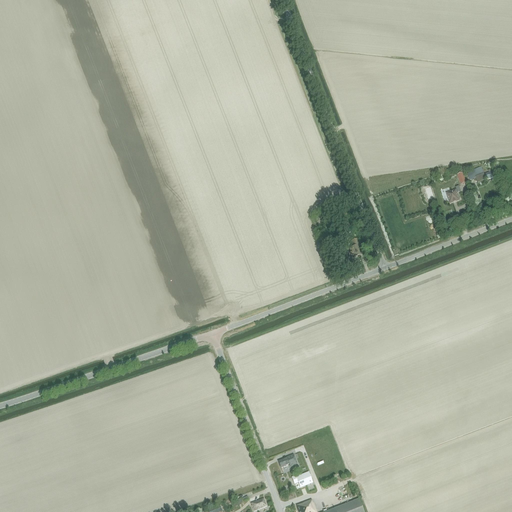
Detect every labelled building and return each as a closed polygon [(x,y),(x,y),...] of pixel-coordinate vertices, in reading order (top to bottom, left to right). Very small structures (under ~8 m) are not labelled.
[(496,170),(484,174),(483,172),(484,172),(482,168),(467,173),(470,181),(475,179),(477,184),(486,180),(498,175),(496,170)] [(466,184),(465,180),(463,174),(458,175),(460,182),(461,185),(466,184)] [(456,202),(459,200),(456,190),(446,193),(450,204),(453,203),(456,202)] [(356,247),(359,246),(357,239),(351,241),(353,247),(349,249),(351,253),(350,254),(352,259),(357,257),(356,256),(360,255),(356,247)] [(287,459),(278,462),(281,468),(289,465),(290,468),(294,466),(297,464),(294,455),(287,458),(287,459)] [(300,475),(292,478),(295,484),(298,483),(301,488),(312,483),(308,473),(300,476),(300,475)] [(249,500),(248,496),(242,499),(242,498),(235,501),(237,506),(243,503),(243,502),(249,500)] [(253,511),(254,511),(267,507),(264,498),(251,504),(252,506),(252,507),(253,511)] [(323,511),(363,511),(359,499),(327,511),(326,510),(323,511)] [(313,504),(311,500),(296,506),(298,511),(317,511),(314,503),(313,504)]
